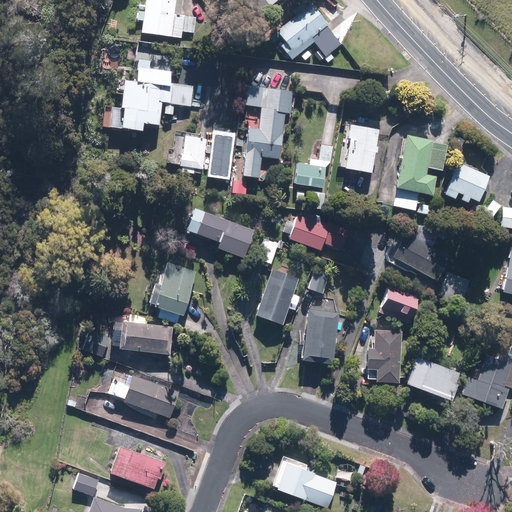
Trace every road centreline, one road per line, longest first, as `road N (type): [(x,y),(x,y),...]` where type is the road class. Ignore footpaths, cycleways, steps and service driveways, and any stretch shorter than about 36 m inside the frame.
road 1 (residential): [(475,489),(414,452),(275,403),(233,428),(202,511)]
road 2 (secondary): [(511,126),(388,0)]
